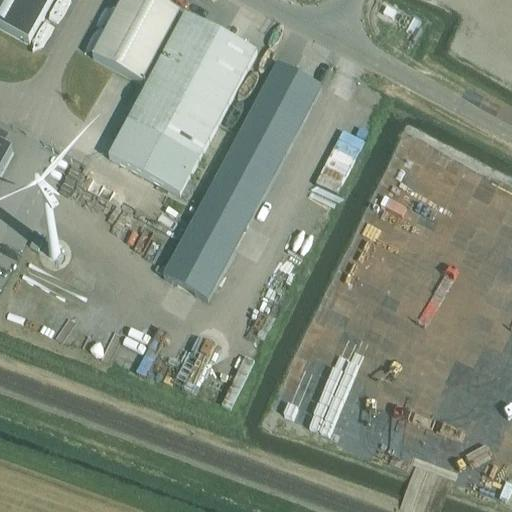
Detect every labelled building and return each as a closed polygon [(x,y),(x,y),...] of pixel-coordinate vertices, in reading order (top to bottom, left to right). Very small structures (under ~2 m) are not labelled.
[(0,0),(0,30),(29,46),(54,0),(0,0)] [(142,86),(180,16),(151,0),(124,0),(93,60),(142,86)] [(180,199),(200,163),(219,128),(257,56),(186,18),(148,90),(128,125),(109,161),(180,199)] [(322,91),(278,67),(230,158),(166,281),(210,305),(275,181),(322,91)] [(0,178),(13,155),(0,147),(0,178)]
